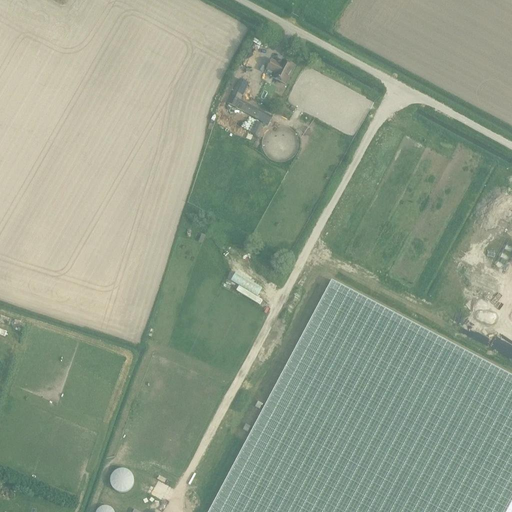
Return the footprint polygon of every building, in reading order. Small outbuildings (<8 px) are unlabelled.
[(272,61),(267,69),(276,74),(273,79),(285,85),(295,67),(283,60),(280,65),(272,61)] [(249,84),(240,79),(227,104),(236,109),(249,84)] [(262,112),(244,103),(240,111),(258,120),(262,112)] [(255,121),(251,133),(259,135),(264,123),(255,121)] [(511,511),(511,376),(332,281),(209,511),(511,511)] [(0,328),(18,335),(20,327),(0,320),(0,328)]
